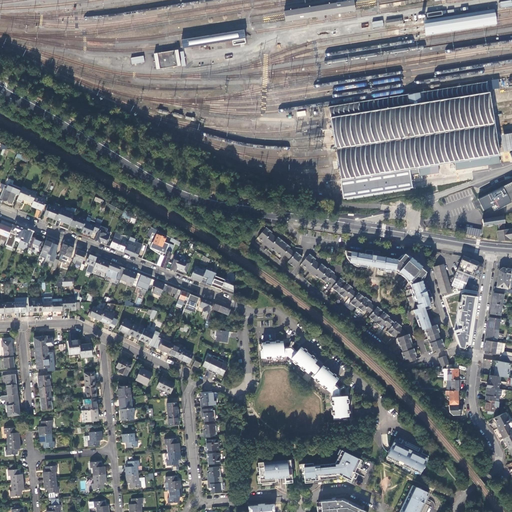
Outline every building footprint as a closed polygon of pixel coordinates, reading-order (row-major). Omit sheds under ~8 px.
[(355,11),(355,5),(354,0),(284,12),(284,17),(285,21),(285,22),(355,11)] [(494,9),(423,20),(424,24),(425,31),(425,35),(497,24),(496,20),(495,13),(494,9)] [(386,20),(387,26),(403,24),(402,18),(386,20)] [(182,45),(182,49),(245,39),(244,37),(244,34),(244,32),(243,30),(181,40),(182,45)] [(178,50),(153,54),(156,70),(180,66),(178,50)] [(132,64),(144,62),(143,55),(130,58),(132,64)] [(498,79),(487,81),(488,90),(500,87),(498,79)] [(56,88),(59,89),(61,84),(59,82),(58,84),(56,82),(56,81),(54,80),(51,85),(53,86),(54,85),(57,87),(56,88)] [(488,90),(487,81),(329,107),(331,124),(333,134),(334,144),(336,155),(338,165),(339,175),(342,193),(343,199),(412,188),(411,184),(410,176),(419,174),(419,176),(439,173),(438,165),(455,162),(456,170),(500,163),(498,150),(496,139),(495,129),(493,119),(492,111),(491,105),(488,90)] [(511,132),(500,134),(501,138),(504,151),(511,149),(511,132)] [(3,190),(0,196),(0,203),(1,204),(3,201),(11,204),(17,191),(4,186),(3,190)] [(35,197),(37,193),(22,188),(17,201),(23,203),(24,200),(26,200),(26,201),(33,204),(35,197)] [(45,201),(35,197),(33,204),(32,206),(42,211),(45,201)] [(57,220),(60,211),(48,205),(44,215),(57,220)] [(74,215),(74,213),(70,211),(61,208),(60,211),(57,220),(69,225),(74,215)] [(86,222),(86,220),(74,215),(69,225),(73,227),(74,226),(83,229),(85,223),(86,222)] [(498,231),(499,241),(510,239),(509,239),(511,238),(511,229),(508,230),(505,230),(504,224),(505,224),(504,216),(483,219),(484,227),(499,225),(500,231),(498,231)] [(13,225),(4,221),(1,228),(6,229),(3,235),(5,236),(2,244),(5,245),(13,225)] [(100,226),(96,224),(95,227),(90,225),(89,225),(85,223),(83,229),(82,232),(91,236),(92,232),(97,234),(100,226)] [(24,229),(13,225),(5,245),(11,247),(16,238),(20,240),(22,235),(24,229)] [(97,234),(95,241),(100,243),(100,241),(106,244),(109,238),(104,236),(106,232),(107,230),(100,226),(97,234)] [(267,227),(258,237),(260,239),(259,241),(272,251),(273,250),(282,257),(284,254),(290,259),(288,262),(294,267),(303,257),(299,254),(298,255),(295,253),(290,248),(287,246),(288,245),(281,239),(280,241),(277,238),(272,234),(269,231),(270,230),(267,227)] [(480,237),(481,230),(467,227),(465,234),(480,237)] [(165,238),(166,236),(153,229),(152,231),(152,232),(157,235),(153,243),(162,247),(165,238)] [(32,232),(27,230),(25,236),(23,236),(21,242),(25,244),(24,247),(26,248),(32,232)] [(124,252),(128,243),(119,239),(121,233),(116,231),(110,247),(124,252)] [(31,252),(36,254),(37,251),(38,251),(42,243),(36,241),(37,239),(32,237),(28,247),(27,251),(27,253),(30,254),(31,253),(31,252)] [(59,243),(46,238),(39,256),(54,262),(55,259),(56,256),(55,252),(59,243)] [(135,242),(129,240),(128,243),(124,252),(138,257),(142,245),(135,242)] [(73,248),(63,244),(59,254),(61,254),(59,258),(60,258),(63,259),(64,260),(66,261),(68,257),(70,258),(73,248)] [(163,258),(161,266),(170,270),(172,264),(168,262),(171,253),(171,252),(170,252),(173,245),(169,244),(163,258)] [(86,253),(77,250),(73,261),(72,262),(74,263),(74,264),(81,266),(82,264),(86,253)] [(426,291),(422,280),(426,275),(426,273),(426,272),(421,268),(422,267),(416,261),(414,262),(412,260),(405,255),(405,254),(404,254),(404,255),(403,255),(400,257),(398,259),(379,256),(380,251),(374,250),(366,250),(365,254),(355,252),(345,251),(346,255),(346,256),(347,259),(349,262),(349,263),(359,264),(359,266),(367,267),(367,266),(378,267),(380,268),(380,269),(395,271),(395,270),(397,270),(411,282),(412,284),(410,284),(415,299),(416,299),(418,305),(416,305),(417,309),(413,310),(414,314),(416,313),(419,319),(417,320),(419,327),(421,326),(422,330),(424,329),(431,327),(425,310),(431,308),(430,305),(435,303),(432,295),(430,290),(426,291)] [(97,258),(89,254),(85,263),(94,266),(97,258)] [(310,254),(301,264),(304,267),(303,268),(316,278),(317,277),(319,279),(320,278),(326,283),(329,280),(335,285),(333,287),(336,289),(335,290),(341,295),(341,296),(344,298),(347,295),(353,300),(350,303),(353,306),(354,305),(357,307),(364,312),(366,309),(372,314),(370,316),(373,318),(372,319),(378,324),(377,325),(381,328),(384,324),(390,328),(387,332),(390,335),(391,334),(394,336),(396,334),(399,336),(399,337),(397,338),(398,343),(400,342),(401,345),(402,345),(405,351),(404,352),(405,355),(403,355),(405,360),(408,359),(409,362),(416,360),(415,356),(417,356),(416,353),(414,348),(412,349),(410,342),(412,341),(410,336),(409,334),(405,335),(404,330),(401,328),(402,326),(398,323),(397,325),(394,323),(389,318),(386,316),(387,314),(380,309),(379,310),(376,308),(370,303),(367,301),(369,299),(365,297),(365,298),(361,295),(360,296),(357,294),(351,289),(349,287),(350,285),(343,280),(342,282),(339,279),(333,275),(330,272),(332,271),(328,268),(328,269),(324,266),(323,268),(320,265),(315,261),(312,258),(313,257),(310,254)] [(483,267),(482,264),(463,256),(457,270),(470,276),(468,282),(479,286),(481,279),(480,279),(481,275),(480,274),(483,267)] [(97,258),(94,266),(93,268),(107,273),(110,263),(97,258)] [(187,273),(191,263),(180,259),(179,262),(174,260),(172,264),(170,270),(175,272),(176,269),(187,273)] [(125,268),(110,263),(107,273),(106,275),(116,279),(116,278),(120,279),(125,268)] [(443,264),(434,267),(442,295),(452,292),(443,264)] [(203,276),(205,272),(195,268),(191,278),(201,282),(203,276)] [(205,272),(203,276),(208,278),(206,284),(211,286),(216,273),(211,271),(212,270),(207,268),(205,272)] [(510,281),(511,281),(511,268),(503,268),(499,271),(497,287),(508,288),(509,287),(511,288),(511,287),(511,286),(511,282),(511,283),(509,283),(510,281)] [(141,275),(125,269),(121,280),(137,286),(141,275)] [(397,270),(395,270),(395,271),(396,272),(397,273),(398,274),(400,275),(401,275),(406,279),(407,280),(408,282),(409,283),(410,284),(412,284),(411,282),(397,270)] [(147,291),(149,286),(147,285),(148,281),(141,278),(137,287),(140,288),(144,290),(147,291)] [(165,284),(155,280),(153,286),(155,287),(152,292),(160,295),(161,292),(165,284)] [(165,284),(162,292),(165,294),(166,291),(172,293),(171,295),(175,296),(175,298),(178,300),(182,291),(165,284)] [(190,294),(182,291),(178,300),(176,306),(181,308),(183,303),(186,304),(190,294)] [(504,295),(494,293),(492,303),(502,305),(504,295)] [(190,310),(189,316),(195,317),(197,304),(195,303),(197,297),(190,294),(186,304),(185,308),(190,310)] [(469,345),(477,297),(462,294),(461,302),(459,302),(454,333),(460,350),(465,349),(469,345)] [(53,311),(63,311),(63,309),(62,299),(62,298),(52,299),(53,311)] [(15,303),(15,313),(25,312),(24,299),(15,299),(15,303)] [(42,312),(53,311),(52,299),(42,299),(42,301),(42,312)] [(72,311),(76,311),(76,310),(76,302),(75,299),(62,299),(63,309),(71,308),(72,311)] [(203,299),(200,305),(203,306),(202,307),(204,308),(203,311),(209,314),(213,303),(203,299)] [(33,312),(42,312),(42,301),(28,301),(29,311),(33,311),(33,312)] [(5,313),(15,313),(15,303),(4,303),(5,313)] [(227,317),(228,316),(230,310),(213,303),(209,314),(207,321),(206,324),(209,325),(213,311),(221,314),(227,317)] [(501,316),(502,305),(492,303),(490,314),(501,316)] [(90,316),(99,321),(104,311),(94,307),(90,316)] [(104,311),(99,321),(110,326),(115,315),(104,310),(104,311)] [(500,317),(490,316),(488,328),(499,330),(500,317)] [(118,330),(129,335),(133,325),(123,320),(118,330)] [(129,335),(139,340),(144,329),(134,324),(133,325),(129,335)] [(439,332),(437,325),(431,327),(424,329),(426,334),(427,336),(429,336),(430,339),(439,336),(438,333),(439,332)] [(502,330),(499,330),(488,328),(487,337),(497,339),(498,332),(502,333),(502,330)] [(144,329),(139,340),(149,344),(154,334),(144,329)] [(230,336),(230,332),(216,330),(215,337),(216,337),(216,341),(227,343),(228,336),(230,336)] [(34,338),(35,348),(48,346),(49,346),(48,336),(34,338)] [(444,347),(442,339),(440,340),(439,336),(430,339),(431,343),(429,343),(432,351),(435,350),(436,353),(444,350),(443,347),(444,347)] [(158,349),(168,354),(173,344),(163,339),(158,349)] [(68,341),(69,355),(80,354),(79,340),(68,341)] [(5,358),(13,357),(11,341),(3,342),(5,358)] [(296,353),(290,348),(283,349),(283,341),(261,343),(262,350),(260,351),(260,358),(263,358),(288,356),(308,373),(311,370),(313,368),(312,366),(314,363),(317,361),(301,347),(296,353)] [(497,342),(486,341),(484,353),(495,354),(497,342)] [(168,354),(178,359),(183,349),(173,344),(168,354)] [(91,345),(80,345),(81,358),(92,357),(91,345)] [(35,348),(36,358),(49,357),(48,346),(35,348)] [(183,349),(178,359),(189,364),(193,354),(183,349)] [(211,373),(218,358),(213,356),(212,358),(207,356),(202,366),(208,369),(208,371),(211,373)] [(447,365),(449,365),(448,360),(447,356),(439,358),(442,366),(447,365)] [(14,367),(13,357),(5,358),(3,358),(4,368),(14,367)] [(49,357),(36,358),(37,364),(38,369),(50,367),(49,357)] [(118,373),(126,377),(132,364),(120,358),(116,368),(119,370),(118,373)] [(218,358),(211,373),(215,375),(216,373),(222,376),(227,366),(222,363),(224,361),(218,358)] [(499,361),(492,360),(491,366),(495,367),(495,370),(490,370),(490,375),(500,377),(508,378),(511,363),(505,362),(499,361)] [(320,368),(314,363),(312,366),(313,368),(311,370),(313,373),(316,370),(317,371),(320,368)] [(447,365),(447,369),(447,380),(458,380),(459,380),(459,373),(458,373),(458,368),(458,365),(458,363),(449,365),(447,365)] [(339,396),(339,389),(333,385),(338,379),(322,365),(320,368),(317,371),(316,370),(313,373),(311,376),(331,393),(333,418),(333,420),(341,419),(341,417),(348,417),(347,395),(339,396)] [(136,379),(147,385),(153,374),(141,368),(136,379)] [(85,387),(95,386),(94,372),(84,373),(85,387)] [(7,385),(16,384),(15,374),(4,375),(3,376),(3,381),(3,386),(7,385)] [(38,376),(39,387),(50,386),(49,375),(38,376)] [(500,377),(490,375),(489,382),(487,382),(486,387),(487,387),(499,389),(500,377)] [(157,387),(170,393),(174,384),(161,378),(157,387)] [(458,380),(447,380),(447,391),(458,391),(458,380)] [(17,394),(16,384),(7,385),(7,395),(8,395),(17,394)] [(39,387),(40,398),(51,397),(50,386),(39,387)] [(96,399),(95,386),(85,387),(86,400),(96,399)] [(118,387),(119,398),(131,397),(130,386),(118,387)] [(501,395),(501,389),(499,389),(487,387),(486,392),(487,392),(486,400),(498,401),(498,397),(501,395)] [(447,391),(445,391),(445,395),(449,395),(449,401),(451,401),(451,405),(458,405),(458,400),(458,391),(447,391)] [(202,399),(200,399),(201,407),(212,406),(211,404),(214,403),(213,393),(201,394),(202,399)] [(7,406),(18,404),(17,394),(8,395),(7,395),(1,396),(1,401),(5,401),(5,404),(6,406),(7,406)] [(51,397),(40,398),(42,410),(52,409),(51,397)] [(119,398),(120,409),(132,408),(131,397),(119,398)] [(97,410),(96,399),(86,400),(84,400),(85,411),(97,410)] [(498,402),(498,401),(486,400),(485,410),(494,412),(495,412),(496,405),(498,405),(498,402)] [(168,415),(178,414),(177,403),(167,404),(168,415)] [(19,409),(18,404),(7,406),(8,416),(19,415),(18,409),(19,409)] [(458,410),(458,405),(451,405),(449,405),(449,412),(452,415),(462,415),(462,410),(458,410)] [(132,408),(120,409),(121,421),(134,419),(133,408),(132,408)] [(212,411),(212,409),(201,409),(202,417),(204,417),(204,422),(215,421),(216,421),(215,411),(212,411)] [(98,410),(97,410),(85,411),(83,411),(84,422),(98,421),(98,410)] [(498,428),(508,423),(510,422),(505,412),(494,418),(496,423),(496,424),(498,428)] [(179,425),(178,414),(168,415),(169,426),(179,425)] [(40,435),(53,434),(52,427),(54,427),(53,421),(42,422),(42,427),(39,427),(40,435)] [(503,438),(511,434),(511,431),(508,423),(498,428),(503,438)] [(205,425),(204,425),(205,430),(203,430),(204,438),(215,437),(214,435),(217,435),(217,433),(216,424),(215,424),(205,425)] [(7,434),(8,442),(21,440),(20,433),(16,433),(16,428),(5,429),(5,435),(7,434)] [(88,441),(89,447),(100,446),(100,441),(103,440),(102,432),(89,433),(90,436),(90,441),(88,441)] [(53,442),(53,434),(40,435),(40,444),(44,444),(44,448),(56,447),(55,442),(53,442)] [(126,443),(126,448),(138,447),(138,442),(136,442),(135,434),(123,435),(123,443),(126,443)] [(511,445),(511,434),(503,438),(508,448),(511,445)] [(421,473),(428,458),(421,455),(421,454),(418,453),(418,454),(404,447),(404,446),(401,445),(398,444),(399,440),(395,438),(391,447),(387,456),(392,459),(392,460),(398,463),(398,462),(409,467),(408,468),(415,471),(415,470),(421,473)] [(168,452),(180,451),(179,444),(177,444),(176,439),(175,439),(165,440),(164,440),(165,446),(167,445),(168,452)] [(21,440),(8,442),(9,450),(7,450),(7,456),(19,455),(18,450),(21,449),(21,440)] [(205,452),(219,451),(218,440),(206,441),(206,444),(207,447),(205,448),(205,452)] [(181,460),(180,451),(168,452),(169,461),(166,461),(167,466),(179,465),(178,460),(181,460)] [(335,463),(316,465),(313,465),(313,463),(303,464),(305,481),(318,480),(317,475),(324,474),(323,473),(328,473),(328,476),(328,473),(332,472),(332,474),(339,473),(338,475),(350,480),(354,472),(353,472),(355,466),(356,467),(360,460),(341,451),(335,463)] [(208,465),(220,464),(219,453),(205,455),(206,459),(208,459),(208,465)] [(290,460),(258,463),(260,483),(272,482),(272,479),(285,477),(285,481),(292,481),(291,471),(290,460)] [(126,475),(139,474),(138,467),(140,466),(140,461),(128,462),(128,467),(126,467),(126,475)] [(93,468),(93,476),(106,474),(106,467),(102,467),(102,462),(90,463),(91,469),(93,468)] [(43,473),(44,480),(57,479),(56,472),(58,472),(57,466),(46,467),(47,472),(43,473)] [(220,467),(209,468),(209,473),(207,473),(209,489),(210,489),(211,494),(222,493),(221,482),(219,482),(219,478),(221,478),(220,467)] [(11,476),(12,483),(24,482),(24,475),(20,475),(20,470),(9,471),(9,476),(11,476)] [(106,474),(93,476),(94,484),(92,484),(93,489),(104,488),(104,484),(107,483),(106,474)] [(139,478),(139,474),(126,475),(127,484),(130,483),(131,489),(145,487),(145,478),(139,478)] [(169,490),(181,489),(181,481),(178,481),(177,476),(166,477),(166,483),(168,483),(169,490)] [(57,479),(44,480),(45,489),(48,489),(48,494),(49,497),(55,497),(54,493),(60,493),(59,487),(58,487),(57,479)] [(24,482),(12,483),(12,492),(11,492),(11,497),(22,496),(22,491),(25,491),(24,482)] [(415,486),(402,511),(419,511),(424,503),(426,500),(425,500),(429,493),(415,486)] [(182,497),(181,489),(169,490),(169,498),(167,498),(168,504),(180,503),(179,498),(182,497)] [(47,511),(46,511),(59,511),(60,511),(62,511),(61,505),(60,505),(59,498),(51,499),(52,506),(50,506),(50,511),(47,511)] [(129,511),(132,511),(142,511),(142,504),(143,504),(143,498),(131,499),(132,504),(129,505),(129,511)] [(368,511),(343,500),(320,502),(321,506),(317,506),(317,509),(316,509),(316,511),(368,511)] [(96,511),(109,511),(109,506),(106,506),(105,501),(94,502),(94,508),(96,507),(96,511)]
